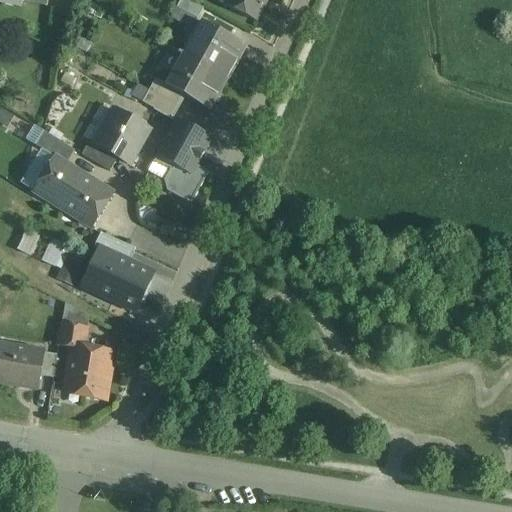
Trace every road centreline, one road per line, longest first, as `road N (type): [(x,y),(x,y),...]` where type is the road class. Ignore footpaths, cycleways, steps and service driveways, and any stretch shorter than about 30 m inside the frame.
road 1 (residential): [(112,455),(305,0)]
road 2 (residential): [(112,455),(453,511)]
